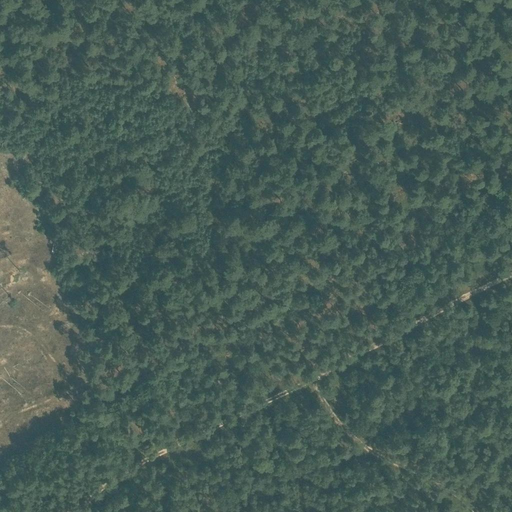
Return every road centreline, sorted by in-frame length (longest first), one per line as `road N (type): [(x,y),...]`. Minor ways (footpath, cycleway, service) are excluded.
road 1 (track): [(74,511),(132,467),(511,275)]
road 2 (track): [(310,380),(347,434),(473,511)]
